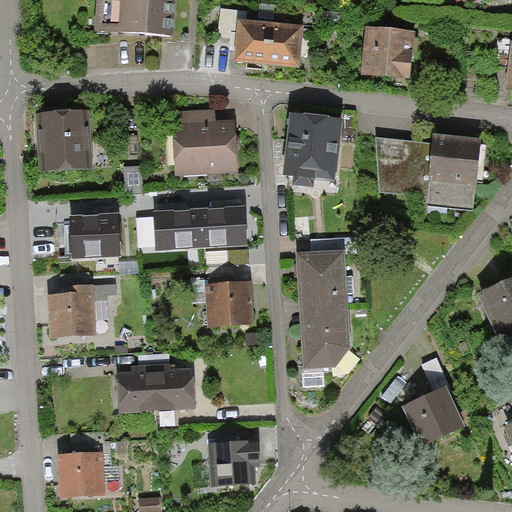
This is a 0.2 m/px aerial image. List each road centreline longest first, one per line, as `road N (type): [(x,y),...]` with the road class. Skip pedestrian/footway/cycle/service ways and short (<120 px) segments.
road 1 (residential): [(8,107),(35,511)]
road 2 (residential): [(313,448),(285,411),(265,90)]
road 3 (residential): [(511,185),(313,448)]
road 4 (residential): [(12,90),(109,82),(265,90)]
road 5 (residential): [(265,90),(511,119)]
road 6 (residential): [(460,511),(324,495),(290,478)]
